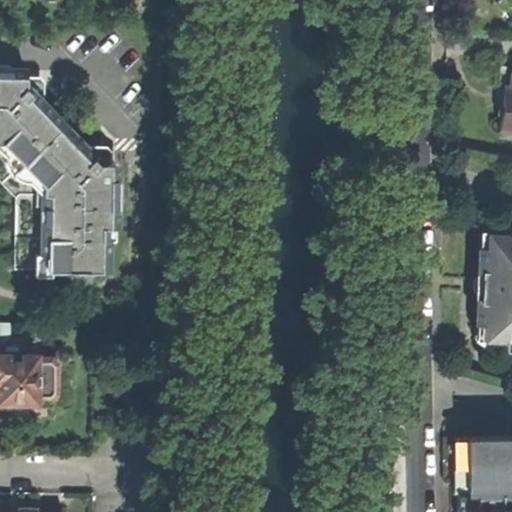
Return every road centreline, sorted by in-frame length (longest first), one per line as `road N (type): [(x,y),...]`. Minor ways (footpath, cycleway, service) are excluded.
road 1 (residential): [(416,511),(413,0)]
road 2 (residential): [(0,471),(154,472)]
